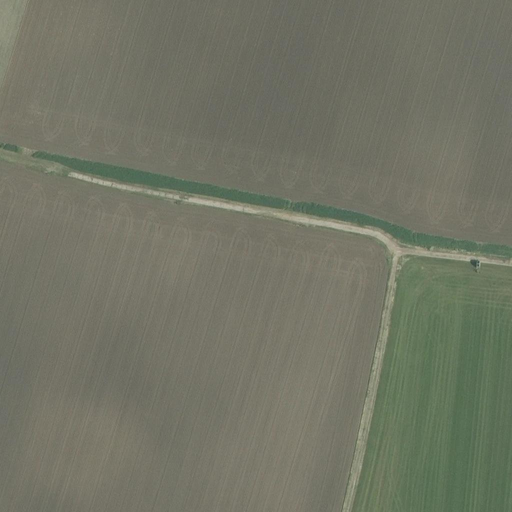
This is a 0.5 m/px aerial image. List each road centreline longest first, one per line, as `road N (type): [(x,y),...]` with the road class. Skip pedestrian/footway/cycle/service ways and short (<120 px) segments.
road 1 (track): [(345,511),(397,251)]
road 2 (track): [(397,251),(342,228),(190,202)]
